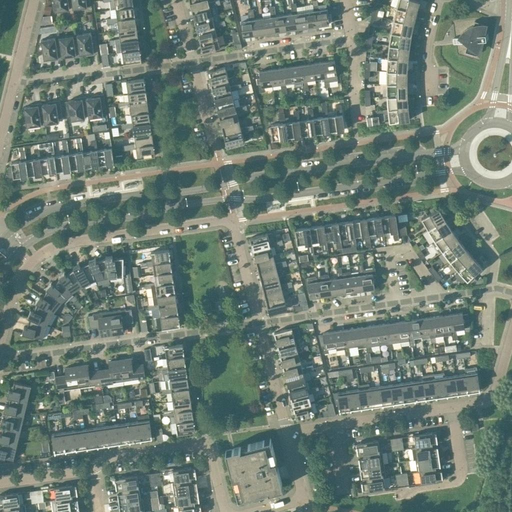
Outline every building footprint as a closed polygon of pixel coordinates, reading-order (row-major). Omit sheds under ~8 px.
[(53,0),(55,12),(69,10),(69,5),(72,5),(71,0),(53,0)] [(71,0),(72,5),(73,9),(87,7),(87,3),(91,2),(90,0),(71,0)] [(116,9),(134,6),(132,0),(109,0),(109,1),(110,1),(111,10),(116,9)] [(189,0),(192,9),(209,4),(210,7),(215,5),(214,1),(209,2),(207,0),(189,0)] [(398,0),(398,1),(396,7),(415,12),(417,7),(419,1),(417,0),(398,0)] [(192,9),(194,19),(212,15),(210,7),(209,4),(192,9)] [(319,10),(316,10),(318,25),(329,24),(329,19),(330,19),(329,13),(328,13),(326,4),(318,5),(319,10)] [(305,12),(308,27),(318,25),(316,10),(319,10),(318,5),(313,6),(313,11),(305,12)] [(117,20),(135,17),(134,6),(116,9),(117,17),(117,20)] [(395,13),(393,20),(413,24),(414,18),(415,12),(396,7),(395,13)] [(284,15),(286,30),(297,29),(295,13),(297,13),(296,8),(291,9),(292,14),(284,15)] [(263,18),(265,33),(275,32),(273,17),(276,16),(275,11),(270,12),(271,17),(263,18)] [(295,13),(297,29),(308,27),(305,12),(297,13),(295,13)] [(241,21),(243,36),(254,35),(252,20),(254,19),(254,14),(249,15),(249,20),(241,21)] [(194,19),(197,30),(214,25),(215,28),(220,26),(219,22),(214,23),(212,15),(194,19)] [(273,17),(275,32),(286,30),(284,15),(276,16),(273,17)] [(119,30),(137,28),(135,17),(117,20),(117,17),(112,18),(112,23),(118,22),(119,30)] [(252,20),(254,35),(265,33),(263,18),(254,19),(252,20)] [(392,27),(390,32),(410,36),(411,30),(413,24),(393,20),(392,27)] [(465,52),(476,55),(481,40),(489,39),(488,34),(483,34),(486,24),(474,21),(473,26),(471,27),(469,28),(466,29),(465,30),(463,32),(461,33),(460,35),(458,37),(454,38),(454,44),(468,42),(465,52)] [(197,30),(200,40),(217,36),(215,28),(214,25),(197,30)] [(120,41),(138,38),(137,28),(119,30),(120,39),(120,41)] [(390,38),(389,45),(408,48),(409,41),(410,36),(390,32),(390,38)] [(80,54),(86,54),(86,56),(98,54),(95,36),(92,37),(91,33),(77,35),(77,39),(80,54)] [(62,57),(68,56),(68,58),(80,56),(80,54),(77,39),(74,39),(73,35),(59,37),(59,41),(60,41),(62,57)] [(200,40),(203,52),(220,47),(217,36),(200,40)] [(50,59),(50,61),(62,59),(62,57),(60,41),(59,41),(56,42),(55,38),(41,40),(44,60),(50,59)] [(121,43),(122,52),(140,49),(138,38),(120,41),(120,39),(115,39),(115,44),(121,43)] [(388,52),(387,58),(407,59),(408,54),(408,48),(389,45),(388,52)] [(122,52),(124,63),(141,61),(140,49),(122,52)] [(387,64),(386,71),(406,72),(407,65),(407,59),(387,58),(387,64)] [(335,60),(324,62),(326,77),(323,77),(324,82),(329,82),(328,77),(337,75),(336,71),(337,71),(337,65),(335,65),(335,60)] [(324,62),(313,63),(315,79),(323,77),(326,77),(324,62)] [(304,80),(302,80),(303,86),(308,85),(307,80),(315,79),(313,63),(302,65),(304,80)] [(291,67),(294,82),(302,80),(304,80),(302,65),(291,67)] [(208,71),(211,83),(228,78),(225,67),(208,71)] [(280,84),(281,89),(286,88),(286,83),(294,82),(291,67),(281,68),(283,83),(280,84)] [(272,85),(280,84),(283,83),(281,68),(270,70),(272,85)] [(264,86),(272,85),(270,70),(259,71),(261,86),(259,86),(260,92),(265,91),(264,86)] [(386,78),(386,84),(406,84),(406,78),(406,72),(386,71),(386,78)] [(211,83),(213,93),(231,89),(231,91),(236,90),(235,85),(230,86),(228,78),(211,83)] [(128,93),(146,90),(144,79),(126,81),(128,93)] [(386,90),(387,97),(407,96),(406,84),(386,84),(386,90)] [(213,93),(216,104),(233,99),(231,91),(231,89),(213,93)] [(129,103),(147,101),(146,90),(128,93),(129,101),(129,103)] [(88,114),(89,118),(103,116),(102,112),(106,111),(104,93),(92,95),(92,97),(86,98),(88,114)] [(68,101),(71,121),(85,118),(85,114),(88,114),(86,98),(86,96),(74,98),(74,100),(68,101)] [(387,103),(388,109),(408,107),(407,102),(407,96),(387,97),(387,103)] [(216,104),(219,114),(236,110),(237,112),(242,111),(241,106),(235,107),(233,99),(216,104)] [(44,120),(45,124),(59,122),(58,118),(62,117),(60,100),(48,102),(48,104),(42,104),(44,120)] [(131,114),(149,112),(147,101),(129,103),(129,101),(124,102),(125,107),(130,106),(131,114)] [(24,107),(27,127),(41,125),(41,121),(44,120),(42,104),(42,102),(30,104),(30,106),(24,107)] [(328,116),(330,131),(345,129),(341,104),(336,105),(337,115),(328,116)] [(314,118),(316,133),(330,131),(328,116),(327,106),(322,107),(323,117),(314,118)] [(388,115),(389,123),(409,120),(408,107),(388,109),(388,115)] [(299,120),(301,135),(316,133),(314,118),(312,108),(307,109),(309,119),(300,120),(299,120)] [(219,114),(221,124),(239,120),(237,112),(236,110),(219,114)] [(285,122),(287,137),(301,135),(299,120),(300,120),(298,111),(293,111),(294,121),(285,122)] [(133,125),(150,122),(149,112),(131,114),(132,122),(133,125)] [(270,124),(273,140),(287,137),(285,122),(284,113),(279,113),(280,123),(270,124)] [(221,124),(224,135),(241,131),(242,133),(247,132),(246,127),(241,128),(239,120),(221,124)] [(134,135),(152,133),(150,122),(133,125),(132,122),(127,123),(128,128),(133,127),(134,135)] [(224,135),(227,146),(244,142),(242,133),(241,131),(224,135)] [(136,146),(153,144),(152,133),(134,135),(135,144),(136,146)] [(97,150),(99,165),(114,163),(110,138),(105,139),(107,148),(97,150)] [(83,152),(85,167),(99,165),(97,150),(96,140),(91,141),(92,150),(83,152)] [(69,154),(71,169),(85,167),(83,152),(82,142),(77,143),(78,153),(69,154)] [(54,156),(56,171),(71,169),(69,154),(67,144),(62,145),(64,155),(55,156),(54,156)] [(136,149),(137,158),(155,155),(153,144),(136,146),(135,144),(130,145),(131,149),(136,149)] [(40,158),(42,173),(56,171),(54,156),(55,156),(53,146),(48,147),(49,157),(40,158)] [(26,160),(28,175),(42,173),(40,158),(39,148),(34,149),(35,159),(26,160)] [(8,167),(5,179),(28,175),(26,160),(25,150),(20,151),(21,161),(11,162),(12,166),(8,167)] [(428,230),(445,219),(442,215),(439,209),(421,218),(425,225),(428,230)] [(396,215),(381,217),(383,232),(393,230),(394,240),(399,239),(396,215)] [(381,217),(367,219),(369,234),(378,233),(380,242),(385,241),(383,232),(381,217)] [(367,219),(352,221),(355,236),(364,235),(365,244),(371,244),(369,234),(367,219)] [(435,241),(451,230),(448,224),(445,219),(428,230),(431,235),(435,241)] [(352,221),(338,223),(340,238),(341,238),(350,237),(351,246),(356,246),(355,236),(352,221)] [(399,222),(401,235),(407,235),(405,221),(399,222)] [(338,223),(324,225),(326,240),(336,239),(337,248),(342,248),(341,238),(340,238),(338,223)] [(312,242),(321,241),(323,251),(328,250),(326,240),(324,225),(310,227),(312,242)] [(307,243),(308,253),(314,252),(312,242),(310,227),(295,229),(297,244),(307,243)] [(441,250),(442,251),(458,239),(451,230),(435,241),(436,242),(433,244),(433,246),(436,251),(438,252),(441,250)] [(250,238),(253,249),(271,245),(271,247),(278,245),(276,241),(274,241),(272,233),(268,233),(250,238)] [(446,256),(450,261),(466,249),(461,244),(458,239),(442,251),(446,256)] [(412,246),(416,253),(421,250),(416,243),(412,246)] [(253,249),(256,259),(273,255),(271,247),(271,245),(253,249)] [(153,263),(171,261),(169,249),(151,252),(152,261),(153,263)] [(454,267),(458,271),(473,258),(470,254),(466,249),(450,261),(454,267)] [(416,253),(421,259),(425,256),(421,250),(416,253)] [(106,258),(109,277),(123,276),(124,257),(113,259),(112,255),(106,256),(106,258)] [(256,259),(258,270),(276,266),(276,268),(282,267),(280,262),(275,263),(273,255),(256,259)] [(89,260),(96,280),(109,277),(106,258),(96,261),(95,258),(89,260)] [(467,281),(471,285),(476,279),(473,276),(482,267),(477,262),(473,258),(458,271),(462,276),(467,281)] [(74,267),(83,285),(96,280),(89,260),(90,262),(81,267),(79,264),(74,267)] [(154,274),(172,271),(171,261),(153,263),(152,261),(147,262),(148,267),(153,266),(154,274)] [(258,270),(261,280),(279,276),(276,268),(276,266),(258,270)] [(428,269),(433,275),(437,272),(432,266),(428,269)] [(59,276),(72,293),(83,285),(74,267),(73,267),(74,269),(66,275),(64,272),(59,276)] [(361,275),(364,290),(375,288),(374,284),(375,283),(374,277),(373,278),(372,274),(375,273),(375,268),(363,269),(364,274),(361,275)] [(350,271),(353,291),(364,290),(361,275),(364,274),(363,269),(358,270),(358,272),(351,273),(350,271)] [(156,285),(174,282),(172,271),(154,274),(156,282),(156,285)] [(340,278),(342,293),(353,291),(350,271),(342,273),(343,277),(340,278)] [(329,279),(332,294),(342,293),(340,278),(343,277),(342,273),(342,272),(337,273),(338,278),(329,279)] [(433,275),(438,281),(442,278),(437,272),(433,275)] [(319,281),(321,296),(332,294),(329,279),(328,274),(320,275),(321,280),(319,281)] [(307,277),(310,297),(321,296),(319,281),(321,280),(320,275),(315,276),(307,277)] [(47,288),(62,302),(72,293),(59,276),(60,278),(53,285),(51,283),(47,288)] [(261,280),(264,291),(281,286),(282,289),(287,287),(286,283),(281,284),(279,276),(261,280)] [(152,296),(175,293),(174,282),(156,285),(156,282),(150,283),(151,288),(152,296)] [(264,291),(266,301),(284,297),(282,289),(281,286),(264,291)] [(36,301),(54,312),(62,302),(47,288),(46,288),(48,289),(42,298),(39,296),(36,301)] [(159,306),(177,304),(175,293),(152,296),(153,304),(159,304),(159,306)] [(266,301),(269,313),(287,308),(284,297),(266,301)] [(28,316),(47,324),(54,312),(36,301),(38,302),(34,312),(30,310),(28,316)] [(159,308),(161,317),(178,314),(177,304),(159,306),(159,304),(153,304),(154,309),(159,308)] [(109,311),(112,333),(125,331),(125,330),(123,330),(122,324),(133,322),(131,309),(125,310),(125,309),(109,311)] [(100,334),(112,333),(109,311),(94,314),(94,315),(88,316),(89,328),(100,327),(101,334),(100,334)] [(462,312),(451,314),(453,329),(451,330),(452,334),(452,335),(457,334),(456,329),(464,327),(470,327),(468,314),(463,314),(462,312)] [(161,317),(162,328),(180,326),(178,314),(161,317)] [(451,314),(441,316),(443,335),(452,334),(451,330),(453,329),(451,314)] [(22,333),(43,338),(47,324),(28,316),(30,317),(27,327),(24,326),(22,333)] [(441,316),(430,317),(432,332),(429,333),(430,338),(435,337),(443,335),(441,316)] [(430,317),(419,319),(422,339),(430,338),(429,333),(432,332),(430,317)] [(419,319),(409,320),(411,335),(408,336),(409,341),(414,340),(414,338),(421,337),(422,339),(419,319)] [(409,320),(398,322),(401,342),(409,341),(408,336),(411,335),(409,320)] [(398,322),(387,323),(389,338),(387,339),(387,344),(393,343),(401,342),(398,322)] [(387,323),(376,325),(379,345),(387,344),(387,339),(389,338),(387,323)] [(376,325),(366,327),(368,342),(365,342),(366,347),(371,346),(379,345),(376,325)] [(292,328),(274,332),(277,344),(298,338),(300,338),(298,327),(292,328)] [(366,327),(355,328),(358,348),(366,347),(365,342),(368,342),(366,327)] [(345,349),(345,350),(350,349),(350,347),(357,346),(358,348),(355,328),(344,330),(347,345),(344,345),(345,349)] [(336,350),(345,349),(344,345),(347,345),(344,330),(334,331),(336,346),(336,350)] [(328,348),(336,346),(334,331),(323,333),(325,347),(323,348),(323,353),(328,353),(328,348)] [(298,338),(277,344),(280,354),(297,350),(298,352),(303,351),(302,346),(300,347),(298,338)] [(167,358),(184,355),(183,344),(165,346),(167,358)] [(297,350),(280,354),(283,365),(300,360),(298,352),(297,350)] [(168,369),(186,366),(184,355),(167,358),(168,366),(168,369)] [(120,360),(123,381),(140,379),(139,378),(145,377),(143,364),(132,366),(131,359),(133,359),(133,358),(120,360)] [(100,370),(101,383),(107,382),(107,384),(123,381),(120,360),(108,362),(109,362),(110,369),(100,370)] [(300,360),(283,365),(285,375),(303,371),(303,373),(308,372),(307,367),(302,368),(300,360)] [(77,366),(80,387),(96,385),(95,384),(101,383),(100,370),(89,372),(88,365),(89,365),(89,364),(77,366)] [(64,389),(64,390),(80,387),(77,366),(64,368),(64,369),(66,368),(67,375),(56,377),(58,389),(64,389)] [(170,379),(187,377),(186,366),(168,369),(168,366),(163,367),(163,372),(168,371),(170,379)] [(465,373),(466,373),(469,393),(469,392),(480,390),(476,367),(465,368),(465,373)] [(303,371),(285,375),(288,385),(305,381),(303,373),(303,371)] [(444,372),(433,374),(437,398),(437,397),(447,395),(447,396),(444,376),(444,372)] [(466,373),(465,373),(455,375),(458,395),(458,393),(468,392),(468,393),(469,393),(466,373)] [(422,375),(423,379),(426,399),(426,398),(436,397),(436,398),(437,398),(433,374),(422,375)] [(455,375),(444,376),(447,396),(448,396),(447,395),(458,394),(458,395),(455,375)] [(171,390),(189,387),(187,377),(170,379),(165,380),(166,388),(171,388),(171,390)] [(7,395),(28,400),(31,385),(32,380),(21,378),(20,383),(14,381),(12,390),(9,389),(7,395)] [(423,379),(412,381),(415,401),(415,400),(425,398),(426,399),(423,379)] [(305,381),(288,385),(291,396),(308,391),(309,394),(314,393),(313,388),(310,389),(307,380),(305,381)] [(412,381),(401,383),(404,402),(405,402),(404,401),(414,400),(415,401),(412,381)] [(358,385),(359,389),(361,409),(362,409),(362,408),(372,406),(372,407),(369,387),(369,383),(358,385)] [(401,383),(391,384),(394,404),(394,403),(404,401),(404,402),(401,383)] [(380,386),(383,404),(383,406),(383,405),(383,404),(393,403),(393,404),(394,404),(391,384),(380,386)] [(380,386),(369,387),(372,407),(372,406),(383,404),(380,386)] [(173,401),(191,398),(189,387),(171,390),(171,388),(166,388),(166,393),(172,392),(173,401)] [(348,390),(351,410),(351,409),(361,408),(361,409),(359,389),(348,390)] [(339,405),(340,412),(340,411),(350,409),(350,410),(351,410),(348,390),(337,392),(333,393),(333,392),(336,405),(339,405)] [(308,391),(291,396),(293,406),(311,402),(309,394),(308,391)] [(4,410),(24,415),(28,400),(7,395),(7,396),(11,397),(9,405),(5,404),(4,410)] [(174,411),(192,409),(191,398),(173,401),(174,409),(174,411)] [(311,402),(293,406),(296,418),(314,413),(311,402)] [(327,404),(330,416),(336,415),(333,403),(327,404)] [(175,414),(176,422),(194,419),(192,409),(174,411),(174,409),(169,410),(169,414),(175,414)] [(0,425),(21,429),(24,415),(4,410),(7,411),(5,419),(2,418),(0,425)] [(137,416),(138,421),(141,440),(152,438),(149,414),(137,416)] [(176,422),(178,434),(195,431),(194,419),(176,422)] [(138,421),(127,422),(130,441),(140,440),(141,441),(141,440),(138,421)] [(127,422),(117,424),(119,443),(130,441),(130,442),(130,441),(127,422)] [(117,424),(106,426),(109,444),(119,443),(119,444),(120,444),(119,443),(117,424)] [(0,439),(17,444),(21,429),(0,425),(4,426),(2,434),(0,433),(0,439)] [(106,426),(95,427),(98,446),(108,444),(109,445),(109,444),(106,426)] [(95,427),(85,429),(87,448),(88,448),(88,447),(98,446),(98,447),(98,446),(95,427)] [(85,429),(74,430),(77,450),(77,449),(87,448),(87,449),(87,448),(85,429)] [(74,430),(63,432),(66,452),(66,451),(76,449),(76,450),(77,450),(74,430)] [(52,433),(55,453),(56,453),(56,452),(66,451),(66,452),(63,432),(52,433)] [(432,432),(413,435),(414,435),(416,447),(425,446),(425,443),(437,441),(436,434),(436,432),(432,432)] [(390,439),(392,451),(398,450),(396,437),(389,438),(390,439)] [(0,455),(14,459),(17,444),(0,439),(0,440),(0,455)] [(226,450),(238,498),(283,487),(271,439),(226,450)] [(360,443),(356,444),(356,446),(357,453),(369,451),(370,454),(382,452),(380,452),(378,440),(379,440),(360,443)] [(416,447),(412,448),(413,459),(415,459),(438,456),(439,456),(437,446),(437,447),(436,442),(437,442),(437,441),(425,443),(425,446),(416,447)] [(369,451),(357,453),(357,454),(358,453),(359,453),(359,458),(358,458),(360,467),(361,467),(384,464),(382,452),(370,454),(369,451)] [(438,456),(415,459),(417,471),(429,470),(429,472),(442,471),(441,470),(440,470),(439,466),(440,466),(439,456),(438,456)] [(361,467),(360,467),(361,477),(362,477),(363,481),(362,482),(362,481),(361,482),(374,481),(373,478),(385,476),(384,464),(361,467)] [(191,467),(172,470),(173,470),(175,482),(172,482),(172,483),(184,481),(184,478),(196,476),(195,469),(195,467),(191,468),(191,467)] [(429,470),(417,471),(417,472),(419,471),(421,483),(420,483),(420,484),(439,481),(439,480),(443,480),(442,477),(443,477),(442,471),(429,472),(429,470)] [(149,474),(151,486),(157,485),(155,472),(148,473),(149,474)] [(401,474),(403,486),(409,485),(407,473),(401,474)] [(119,478),(115,479),(115,481),(116,488),(129,486),(129,489),(139,487),(137,475),(138,475),(119,478)] [(184,481),(172,483),(174,494),(198,491),(197,481),(196,481),(196,482),(195,477),(196,477),(196,476),(184,478),(184,481)] [(374,481),(361,482),(362,489),(363,489),(363,491),(367,491),(386,488),(385,488),(383,477),(385,476),(373,478),(374,481)] [(72,484),(53,487),(53,488),(54,487),(56,499),(66,498),(65,495),(78,493),(77,487),(76,487),(76,484),(72,485),(72,484)] [(129,486),(116,488),(116,489),(117,488),(118,488),(118,493),(119,503),(143,499),(140,499),(139,487),(129,489),(129,486)] [(30,491),(32,503),(38,502),(36,490),(30,491)] [(198,491),(174,494),(176,506),(188,505),(188,507),(201,506),(201,505),(200,505),(199,505),(198,501),(199,501),(198,491)] [(0,494),(0,495),(0,504),(10,503),(10,506),(20,505),(18,493),(19,493),(19,492),(0,494)] [(56,499),(51,500),(52,511),(53,511),(58,511),(79,508),(78,499),(77,499),(76,494),(77,494),(78,494),(78,493),(65,495),(66,498),(56,499)] [(143,499),(119,503),(120,511),(121,511),(136,511),(144,511),(143,499)] [(10,503),(0,504),(0,511),(26,511),(25,504),(20,505),(10,506),(10,503)]
